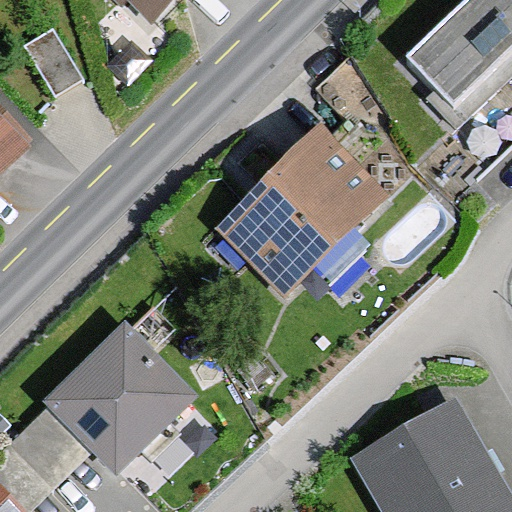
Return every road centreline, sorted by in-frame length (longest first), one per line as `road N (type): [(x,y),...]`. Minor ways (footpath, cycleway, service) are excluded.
road 1 (secondary): [(0,308),(313,0)]
road 2 (residential): [(511,232),(228,511)]
